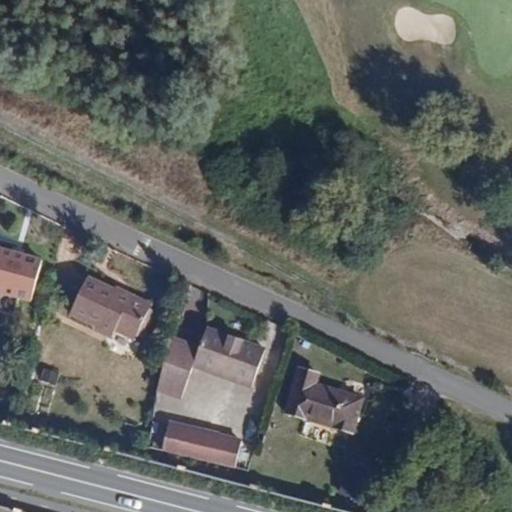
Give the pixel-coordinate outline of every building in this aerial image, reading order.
[(0,292),(32,300),(42,261),(0,249),(0,292)] [(137,336),(149,310),(151,306),(129,295),(128,297),(88,279),(71,313),(98,325),(96,329),(112,337),(115,331),(135,341),(137,336)] [(149,310),(137,336),(142,339),(154,313),(149,310)] [(265,348),(208,328),(201,347),(171,335),(163,364),(157,388),(182,397),(194,365),(252,385),(265,348)] [(287,412),(305,417),(306,414),(335,423),(334,426),(353,432),(363,398),(316,384),(319,374),(300,369),(287,412)] [(306,414),(305,417),(334,426),(335,423),(306,414)] [(163,422),(157,449),(234,467),(241,440),(163,422)]
